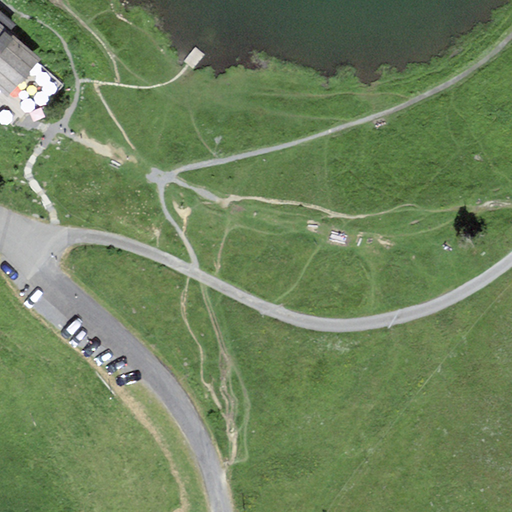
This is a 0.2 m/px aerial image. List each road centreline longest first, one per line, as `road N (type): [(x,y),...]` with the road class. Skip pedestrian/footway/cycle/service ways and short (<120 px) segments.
road 1 (track): [(21,242),(92,239),(160,259),(278,318),(336,331),(395,322),(475,289),(511,257)]
road 2 (unclassified): [(219,511),(208,463),(141,361),(21,242)]
